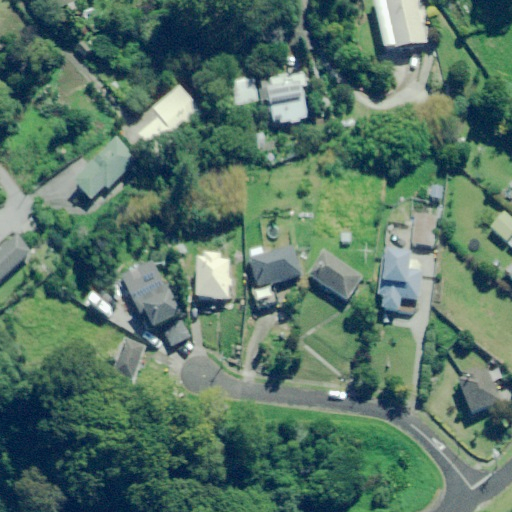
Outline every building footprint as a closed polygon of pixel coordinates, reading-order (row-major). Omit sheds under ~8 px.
[(77,0),(37,0),(44,15),(78,1),(77,0)] [(372,0),(384,53),(395,51),(396,54),(427,47),(426,44),(416,0),(372,0)] [(313,48),(309,29),(294,32),(297,51),(313,48)] [(272,85),(274,94),(267,96),(274,129),(307,122),(301,91),(306,90),(303,72),(277,77),(279,84),(272,85)] [(256,98),(253,75),(233,79),(237,101),(256,98)] [(149,117),(154,122),(137,139),(157,160),(186,132),(183,130),(201,113),(179,89),(162,105),(149,117)] [(264,149),(263,137),(252,137),(253,150),(264,149)] [(136,162),(116,143),(75,187),(92,203),(105,189),(109,192),(136,162)] [(443,191),(432,191),(431,201),(443,202),(443,191)] [(511,238),(511,222),(504,215),(490,231),(506,245),(511,238)] [(435,220),(416,219),(414,247),(433,248),(435,220)] [(339,236),(339,247),(352,247),(352,236),(339,236)] [(0,258),(0,283),(31,257),(19,243),(0,258)] [(303,278),(293,252),(251,267),(260,293),(254,295),(259,311),(278,304),(273,289),(303,278)] [(363,281),(324,256),(308,280),(348,305),(363,281)] [(411,260),(384,259),(381,313),(400,314),(401,302),(419,303),(420,279),(410,278),(411,260)] [(230,304),(230,291),(234,291),(234,283),(231,283),(231,274),(228,274),(228,266),(224,266),(224,261),(210,261),(197,268),(196,304),(226,304),(230,304)] [(136,307),(140,316),(151,338),(164,332),(173,349),(192,339),(168,291),(148,301),(136,307)] [(511,322),(499,331),(511,350),(511,322)] [(134,391),(142,368),(140,367),(144,355),(125,348),(112,383),(134,391)] [(466,376),(468,381),(460,385),(473,417),(501,405),(488,373),(480,376),(478,371),(466,376)]
